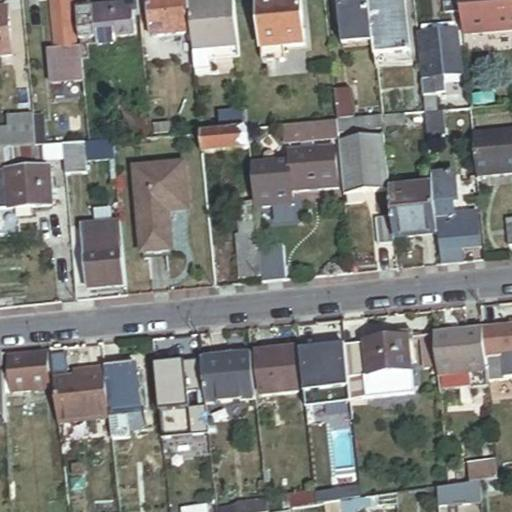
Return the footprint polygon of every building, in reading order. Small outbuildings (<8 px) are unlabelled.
[(70,0),(53,2),(57,53),(77,51),(72,0),(70,0)] [(91,0),(77,0),(78,12),(93,11),(91,0)] [(140,16),(138,0),(122,0),(123,9),(126,8),(126,10),(134,10),(135,16),(140,16)] [(193,36),(190,9),(189,0),(148,0),(152,40),(193,36)] [(300,0),(266,0),(256,1),(262,57),(285,54),(285,49),(305,48),(300,0)] [(374,50),(368,0),(338,0),(344,53),(374,50)] [(405,0),(368,0),(374,50),(375,60),(411,57),(405,0)] [(460,0),(445,0),(447,16),(462,14),(460,0)] [(511,33),(511,0),(460,0),(462,14),(464,38),(511,33)] [(239,51),(235,4),(190,9),(193,36),(196,73),(197,74),(210,73),(208,54),(239,51)] [(137,36),(135,16),(134,10),(126,10),(126,8),(123,9),(93,11),(78,12),(82,42),(98,40),(101,46),(114,44),(117,38),(137,36)] [(0,60),(12,59),(8,11),(0,11),(0,60)] [(423,31),(424,38),(425,38),(456,35),(455,28),(423,31)] [(425,38),(430,81),(444,79),(461,78),(457,35),(456,35),(425,38)] [(424,38),(419,39),(423,82),(430,81),(425,38),(424,38)] [(82,51),(83,61),(91,60),(89,47),(101,46),(98,40),(82,42),(82,51)] [(52,88),(86,85),(83,61),(82,51),(77,51),(57,53),(49,54),(52,88)] [(430,81),(423,82),(426,116),(435,115),(437,115),(435,96),(445,95),(444,79),(430,81)] [(352,119),(350,92),(335,94),(338,120),(352,119)] [(461,127),(460,114),(437,115),(435,115),(437,130),(461,127)] [(427,131),(437,130),(435,115),(426,116),(425,116),(427,131)] [(403,128),(402,118),(380,119),(381,130),(403,128)] [(381,130),(380,119),(365,121),(366,132),(382,131),(381,130)] [(8,131),(10,150),(36,148),(35,131),(34,120),(7,122),(8,131)] [(366,132),(365,121),(352,122),(353,133),(366,132)] [(352,122),(337,123),(338,135),(353,133),(352,122)] [(338,135),(337,123),(304,126),(306,143),(338,140),(338,135)] [(306,143),(304,126),(284,128),(286,145),(306,143)] [(36,148),(44,147),(47,147),(45,130),(35,131),(36,148)] [(0,132),(0,150),(10,150),(8,131),(0,132)] [(249,152),(248,132),(202,136),(204,156),(249,152)] [(511,174),(511,132),(472,137),(476,178),(511,174)] [(344,197),(364,195),(360,157),(384,155),(382,137),(338,141),(344,197)] [(85,145),(63,146),(66,177),(88,175),(85,145)] [(337,191),(333,151),(314,152),(314,146),(304,147),(305,153),(257,158),(262,213),(295,210),(293,195),(337,191)] [(45,161),(44,147),(36,148),(10,150),(11,164),(45,161)] [(364,195),(388,193),(384,155),(360,157),(364,195)] [(262,213),(257,158),(250,158),(254,205),(255,214),(262,213)] [(168,210),(189,208),(185,166),(135,170),(143,258),(172,255),(169,217),(168,210)] [(49,170),(7,173),(10,210),(52,207),(49,170)] [(7,173),(0,174),(0,211),(10,210),(7,173)] [(432,189),(436,225),(475,222),(475,216),(452,217),(451,207),(456,206),(453,176),(431,178),(432,189)] [(393,241),(437,237),(436,225),(432,189),(388,193),(391,221),(393,241)] [(245,238),(257,237),(255,214),(254,205),(242,207),(245,238)] [(189,215),(189,208),(168,210),(169,217),(189,215)] [(394,247),(393,241),(391,221),(375,222),(377,248),(394,247)] [(439,253),(459,251),(478,250),(475,222),(436,225),(437,237),(439,253)] [(122,226),(85,229),(87,248),(123,246),(122,226)] [(244,281),(261,280),(257,237),(245,238),(240,238),(244,281)] [(127,287),(123,246),(87,248),(90,290),(127,287)] [(440,268),(460,266),(459,251),(439,253),(440,268)] [(511,330),(486,333),(488,354),(503,353),(511,351),(511,330)] [(490,376),(488,354),(486,333),(437,338),(437,340),(440,372),(441,381),(490,376)] [(440,372),(437,340),(422,341),(425,373),(440,372)] [(414,343),(372,347),(373,352),(376,382),(418,377),(414,343)] [(341,385),(351,384),(348,355),(347,348),(337,349),(341,384),(341,385)] [(316,387),(341,384),(337,349),(312,352),(316,387)] [(373,352),(348,355),(351,384),(376,382),(373,352)] [(300,395),(296,353),(257,357),(262,399),(300,395)] [(503,353),(488,354),(490,376),(491,386),(508,384),(507,369),(511,368),(511,357),(504,358),(503,353)] [(258,403),(253,358),(203,363),(204,376),(206,387),(208,408),(258,403)] [(51,394),(48,359),(12,363),(15,397),(51,394)] [(187,367),(167,369),(168,377),(169,388),(170,397),(190,395),(189,388),(188,377),(187,367)] [(121,422),(140,419),(143,419),(137,370),(107,373),(113,423),(121,422)] [(58,393),(62,429),(113,423),(107,373),(107,372),(88,374),(88,378),(56,382),(58,393)] [(206,387),(204,376),(188,377),(189,388),(206,387)] [(441,381),(442,394),(491,390),(491,386),(490,376),(441,381)] [(376,382),(351,384),(353,403),(420,395),(418,377),(376,382)] [(0,419),(9,419),(7,379),(0,379),(0,419)] [(320,400),(306,401),(309,427),(323,426),(320,400)] [(0,428),(9,428),(9,419),(0,419),(0,428)] [(140,419),(121,422),(122,430),(141,428),(140,419)] [(500,483),(498,464),(466,467),(467,487),(500,483)] [(289,511),(298,511),(318,509),(315,493),(287,498),(289,511)] [(345,511),(367,511),(373,511),(372,501),(344,505),(345,511)] [(269,511),(269,503),(242,505),(242,509),(220,511),(269,511)]
